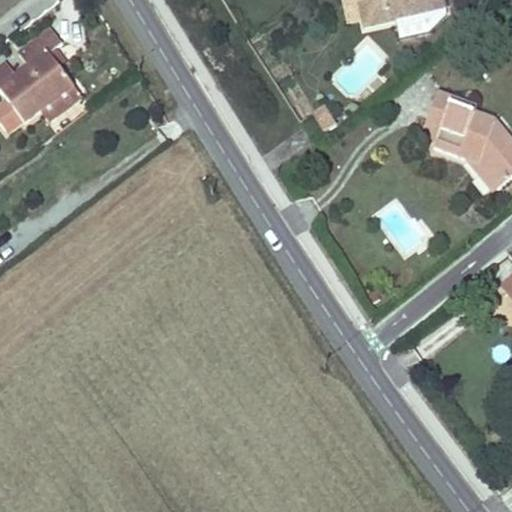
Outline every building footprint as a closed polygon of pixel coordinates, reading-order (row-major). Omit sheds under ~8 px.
[(428,0),(429,0),(358,0),(365,30),(423,17),(431,15),(428,0)] [(446,12),(443,0),(429,0),(428,0),(431,15),(446,12)] [(427,35),(423,17),(399,23),(402,40),(427,35)] [(52,31),(22,55),(33,68),(30,70),(15,81),(2,91),(0,92),(0,93),(9,104),(0,111),(0,125),(5,132),(6,132),(21,121),(24,125),(40,112),(49,124),(82,98),(59,69),(49,56),(56,52),(63,46),(52,31)] [(65,64),(56,52),(49,56),(59,69),(65,64)] [(33,68),(22,55),(19,56),(30,70),(33,68)] [(15,81),(4,68),(0,70),(0,89),(2,91),(15,81)] [(511,143),(495,123),(475,116),(477,110),(438,96),(426,127),(442,132),(438,141),(435,150),(469,162),(479,166),(498,189),(499,190),(511,179),(511,143)] [(21,121),(6,132),(10,136),(24,125),(21,121)] [(312,123),(303,129),(313,143),(322,137),(312,123)] [(438,141),(442,132),(426,127),(423,136),(438,141)] [(498,189),(479,166),(469,162),(493,192),(498,189)] [(511,292),(511,278),(501,288),(508,296),(511,292)]
